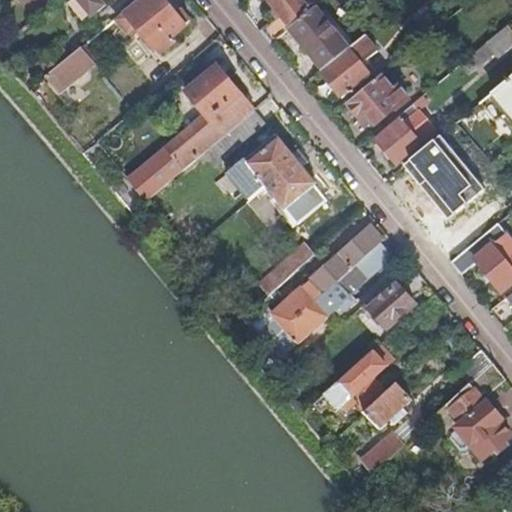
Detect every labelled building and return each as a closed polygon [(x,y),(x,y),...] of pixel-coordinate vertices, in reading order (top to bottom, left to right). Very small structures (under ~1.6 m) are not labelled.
[(76,0),(92,18),(106,7),(100,0),(76,0)] [(178,15),(165,0),(143,0),(117,22),(130,37),(139,30),(158,53),(161,51),(164,55),(176,46),(173,42),(189,28),(193,24),(184,12),(178,15)] [(312,15),(299,0),(269,0),(267,1),(281,19),(262,35),(273,48),(291,33),(312,15)] [(325,73),(351,52),(318,10),(312,15),(291,33),(325,73)] [(511,49),(511,34),(509,30),(470,62),(479,71),(496,57),(499,60),(511,49)] [(377,55),(365,41),(351,52),(325,73),(322,76),(343,101),(371,78),(362,67),(377,55)] [(36,67),(46,80),(48,79),(70,59),(61,47),(36,67)] [(70,59),(48,79),(61,95),(70,88),(74,91),(91,77),(87,74),(96,66),(82,50),(70,59)] [(209,118),(132,183),(150,205),(210,153),(257,114),(220,69),(185,99),(193,109),(199,105),(209,118)] [(395,92),(383,78),(350,105),(362,121),(358,125),(363,132),(374,124),(376,126),(379,126),(393,114),(395,115),(410,102),(399,89),(395,92)] [(511,81),(494,96),(511,117),(511,81)] [(414,108),(375,140),(398,168),(437,136),(414,108)] [(268,128),(257,114),(210,153),(221,166),(268,128)] [(270,191),(300,165),(281,142),(251,168),(270,191)] [(319,187),(300,165),(270,191),(300,228),(330,204),(317,189),(319,187)] [(424,201),(443,225),(468,205),(449,182),(424,201)] [(468,225),(439,249),(453,266),(482,241),(468,225)] [(453,266),(463,278),(479,265),(503,294),(511,286),(511,241),(500,227),(482,241),(453,266)] [(390,240),(380,228),(377,231),(375,229),(277,317),(289,331),(382,247),(390,240)] [(382,247),(289,331),(270,348),(281,360),(337,311),(342,316),(359,302),(356,298),(366,289),(364,287),(394,261),(382,247)] [(271,299),(317,258),(308,248),(262,288),(271,299)] [(372,312),(389,331),(415,307),(399,289),(372,312)] [(447,310),(437,297),(416,317),(427,328),(447,310)] [(385,334),(389,331),(372,312),(369,316),(385,334)] [(375,354),(317,407),(323,415),(333,404),(342,412),(344,410),(349,414),(357,405),(368,416),(388,396),(379,386),(373,391),(369,387),(375,382),(396,363),(384,350),(377,356),(375,354)] [(493,365),(482,353),(459,373),(470,386),(493,365)] [(493,365),(470,386),(437,417),(449,434),(453,430),(454,433),(453,438),(462,450),(467,451),(472,448),(482,459),(488,455),(492,458),(506,446),(504,442),(510,436),(480,397),(486,392),(489,395),(505,381),(493,365)] [(379,386),(375,382),(369,387),(373,391),(379,386)] [(412,404),(398,388),(388,396),(368,416),(382,431),(392,423),(397,428),(409,416),(405,410),(412,404)] [(374,475),(406,445),(395,433),(363,462),(374,475)]
